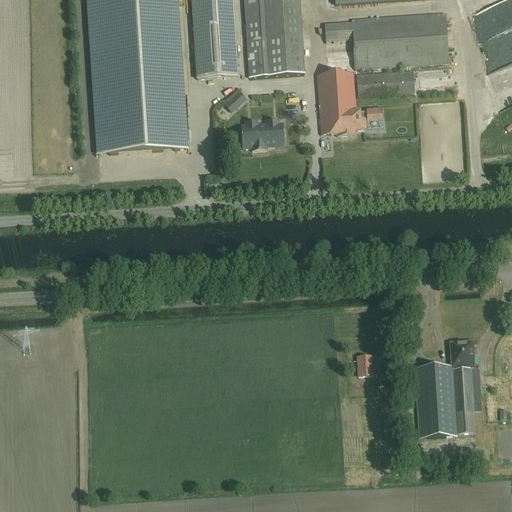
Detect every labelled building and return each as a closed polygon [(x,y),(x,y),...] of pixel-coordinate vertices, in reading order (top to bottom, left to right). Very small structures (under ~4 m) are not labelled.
[(188,150),(178,0),(86,0),(97,156),(188,150)] [(233,0),(191,0),(197,81),(238,79),(233,0)] [(305,76),(300,0),(244,0),(250,79),(305,76)] [(325,25),(326,42),(328,75),(317,75),(321,136),(337,135),(337,137),(355,136),(354,130),(364,129),(363,118),(367,118),(367,112),(354,113),(354,111),(355,111),(354,98),(414,94),(412,72),(406,73),(406,67),(448,64),(445,14),(352,20),(352,23),(325,25)] [(496,92),(509,86),(506,79),(492,85),(496,92)] [(411,107),(423,106),(423,97),(410,98),(411,107)] [(368,111),(369,122),(384,122),(384,110),(368,111)] [(252,146),(252,150),(267,149),(266,145),(285,144),(283,122),(278,123),(278,118),(266,119),(266,123),(258,124),(257,119),(245,120),(246,125),(241,125),(242,147),(252,146)] [(474,370),(473,344),(451,345),(452,368),(415,370),(419,440),(457,438),(457,437),(476,436),(475,414),(481,413),(479,370),(474,370)] [(373,378),(372,358),(357,359),(359,379),(373,378)]
